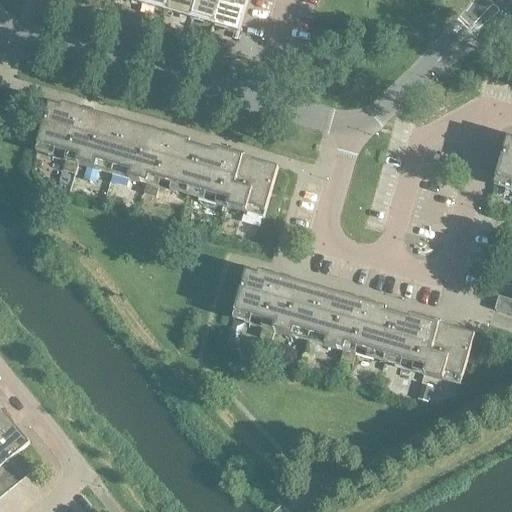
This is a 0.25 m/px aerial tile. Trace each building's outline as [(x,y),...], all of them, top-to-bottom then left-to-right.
[(169,0),(142,0),(141,5),(166,12),(169,0)] [(195,0),(169,0),(166,12),(190,19),(195,0)] [(227,0),(195,0),(190,19),(219,29),(227,0)] [(253,0),(227,0),(219,29),(243,36),(253,0)] [(67,112),(50,107),(39,148),(50,151),(48,157),(66,163),(63,172),(74,175),(77,166),(110,175),(125,125),(68,108),(67,112)] [(186,143),(125,125),(110,175),(148,186),(146,196),(157,199),(159,189),(177,195),(179,189),(190,192),(201,151),(185,146),(186,143)] [(511,142),(508,141),(496,182),(507,185),(506,191),(511,193),(511,142)] [(218,155),(201,151),(190,192),(201,195),(199,201),(264,220),(279,169),(219,152),(218,155)] [(264,279),(247,274),(235,315),(247,318),(245,324),(264,330),(261,339),(273,342),(275,333),(310,343),(325,293),(265,276),(264,279)] [(383,310),(325,293),(310,343),(345,353),(342,363),(353,366),(356,357),(374,362),(375,356),(391,362),(402,321),(382,313),(383,310)] [(511,301),(499,297),(495,311),(511,316),(511,301)] [(419,326),(402,321),(391,362),(401,365),(400,371),(465,390),(480,340),(420,322),(419,326)] [(422,384),(417,400),(428,403),(433,387),(422,384)] [(10,421),(2,410),(0,411),(0,439),(14,428),(9,422),(10,421)] [(19,435),(14,428),(0,439),(0,469),(4,466),(13,458),(30,444),(21,433),(19,435)] [(20,466),(13,458),(4,466),(19,485),(28,477),(20,466)] [(19,485),(4,466),(0,469),(0,480),(10,492),(19,485)] [(10,492),(0,480),(0,499),(0,500),(10,492)]
